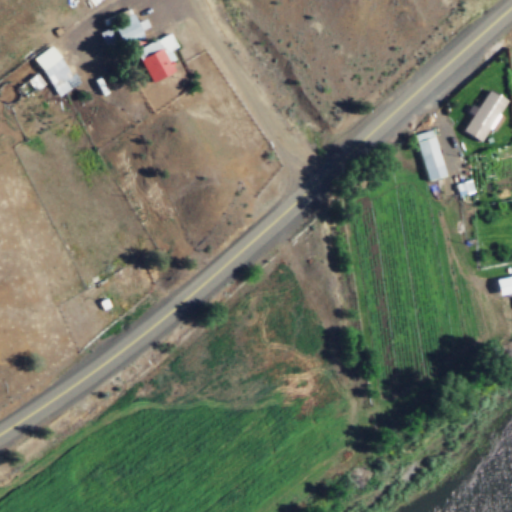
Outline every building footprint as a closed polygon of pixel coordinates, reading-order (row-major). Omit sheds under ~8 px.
[(140,19),(133,22),(128,11),(111,18),(113,23),(95,31),(103,51),(145,34),(140,19)] [(172,71),(164,52),(171,48),(165,34),(129,49),(144,84),(172,71)] [(34,71),(53,96),(72,82),(53,57),(34,71)] [(476,142),(500,101),(481,90),(457,132),(476,142)] [(421,181),(439,176),(428,130),(409,134),(421,181)]
